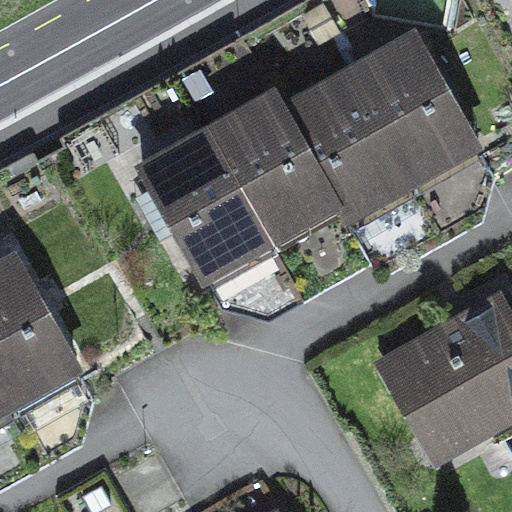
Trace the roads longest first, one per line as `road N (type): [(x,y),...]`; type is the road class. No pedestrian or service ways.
road 1 (residential): [(226,395),(301,334),(447,255),(511,207)]
road 2 (residential): [(0,511),(226,395)]
road 3 (primary): [(153,0),(0,86)]
road 4 (residential): [(347,511),(226,395)]
